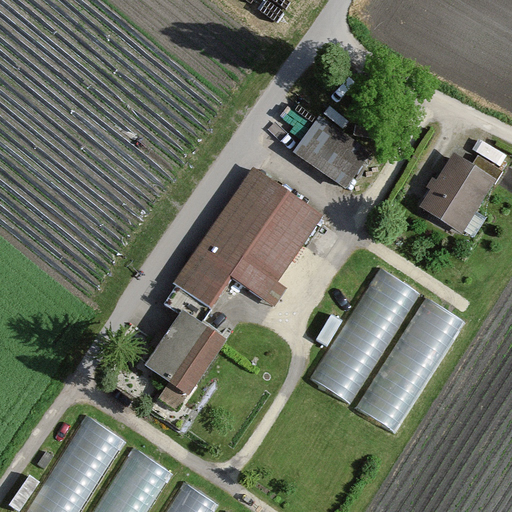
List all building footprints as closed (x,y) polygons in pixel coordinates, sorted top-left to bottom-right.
[(320,119),(298,150),(352,188),(374,157),(320,119)] [(463,233),(497,181),(455,154),(421,207),(463,233)] [(324,220),(252,172),(175,285),(214,311),(236,278),(269,300),(324,220)] [(311,380),(398,431),(466,317),(378,266),(311,380)] [(165,305),(201,323),(209,309),(172,291),(165,305)] [(192,398),(227,343),(183,315),(148,369),(192,398)] [(318,339),(329,345),(343,321),(332,315),(318,339)] [(83,511),(139,511),(167,465),(126,440),(83,511)] [(176,475),(154,511),(201,511),(211,495),(176,475)]
